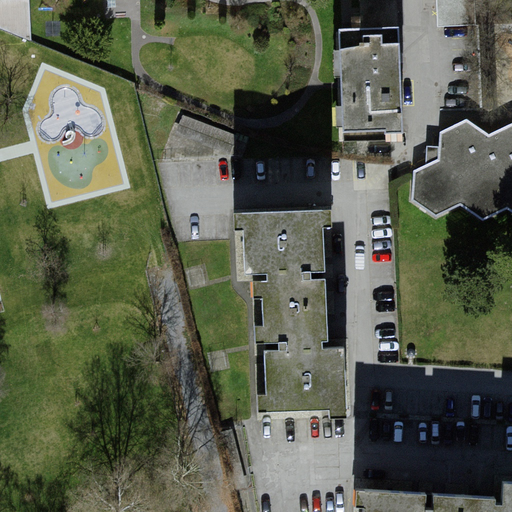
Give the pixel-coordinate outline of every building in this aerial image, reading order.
[(27,0),(0,0),(0,26),(11,31),(29,30),(27,0)] [(423,35),(422,0),(353,0),(355,36),(423,35)] [(439,0),(440,19),(481,18),(480,0),(439,0)] [(332,136),(396,135),(395,41),(331,41),(332,136)] [(180,128),(201,136),(198,143),(208,147),(218,121),(186,110),(180,128)] [(441,132),(438,159),(414,174),(410,200),(434,222),(461,209),(484,222),(510,208),(511,209),(511,122),(485,134),(464,118),(441,132)] [(337,402),(325,208),(242,213),(254,407),(337,402)] [(511,511),(511,475),(496,475),(495,492),(362,483),(359,511),(511,511)]
